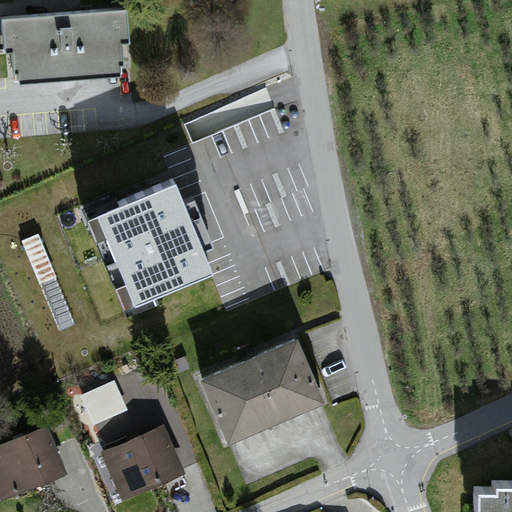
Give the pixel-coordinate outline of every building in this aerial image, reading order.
[(128,4),(1,14),(3,47),(11,44),(13,72),(115,64),(114,56),(122,55),(121,35),(130,34),(128,4)] [(266,82),(186,116),(194,135),(274,100),(266,82)] [(112,184),(72,200),(117,312),(153,298),(148,286),(207,262),(171,172),(116,194),(112,184)] [(296,339),(196,379),(221,441),(321,401),(296,339)] [(115,371),(78,386),(91,417),(128,402),(115,371)] [(165,421),(100,450),(121,498),(186,468),(165,421)] [(51,422),(0,441),(0,499),(0,501),(71,474),(51,422)] [(511,511),(511,482),(472,482),(471,511),(511,511)]
